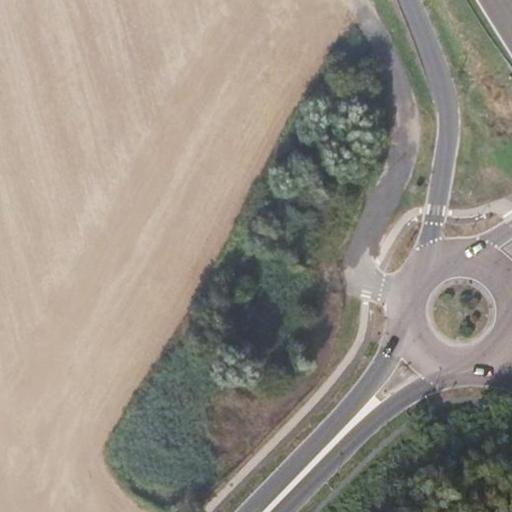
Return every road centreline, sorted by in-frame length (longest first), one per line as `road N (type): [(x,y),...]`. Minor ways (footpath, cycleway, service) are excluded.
road 1 (trunk): [(409,0),(448,115),(419,268)]
road 2 (secondary): [(401,307),(373,377),(254,511)]
road 3 (secondary): [(281,511),(401,399),(465,362)]
